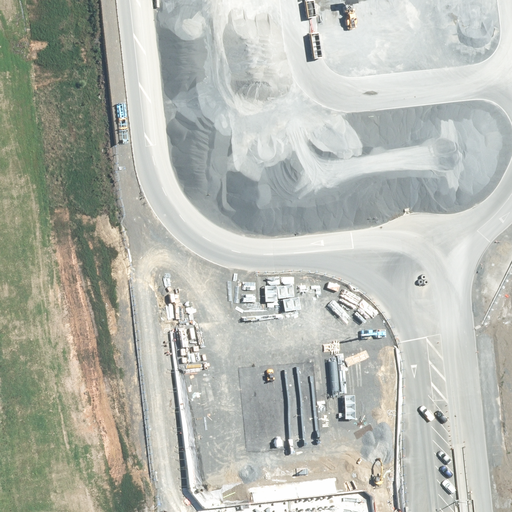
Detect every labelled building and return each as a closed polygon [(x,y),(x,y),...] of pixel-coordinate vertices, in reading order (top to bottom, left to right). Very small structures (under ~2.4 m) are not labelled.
[(388,277),(364,174),(312,187),(336,290),(388,277)] [(316,298),(294,265),(286,270),(308,304),(316,298)] [(511,285),(483,289),(489,347),(511,345),(511,285)] [(337,346),(345,341),(332,323),(325,327),(337,346)] [(345,341),(337,346),(349,362),(356,357),(345,341)] [(360,393),(366,390),(373,401),(380,396),(359,362),(352,367),(361,382),(356,386),(360,393)] [(402,434),(391,417),(383,422),(395,439),(402,434)]
